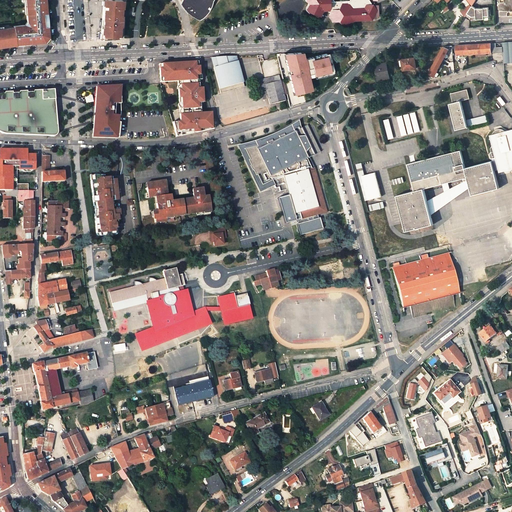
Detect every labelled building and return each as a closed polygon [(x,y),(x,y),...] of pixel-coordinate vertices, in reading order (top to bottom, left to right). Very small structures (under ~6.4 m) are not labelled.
[(27,22),(24,24),(13,25),(13,27),(16,44),(45,40),(44,38),(47,35),(49,35),(48,23),(44,24),(43,11),(47,11),(45,0),(26,0),(27,14),(26,14),(27,22)] [(102,0),(102,9),(100,40),(121,39),(124,10),(124,0),(102,0)] [(181,0),(182,3),(184,5),(186,8),(187,11),(189,14),(201,20),(209,14),(211,10),(213,7),(214,5),(215,1),(215,0),(181,0)] [(304,0),(306,2),(307,1),(308,4),(305,9),(307,12),(308,11),(315,15),(315,16),(319,16),(321,10),(327,10),(332,10),(331,13),(329,16),(333,22),(340,21),(343,26),(350,26),(353,21),(372,20),(374,16),(376,11),(373,6),(371,3),(368,0),(350,0),(350,1),(334,2),(333,0),(304,0)] [(467,7),(461,11),(466,17),(468,14),(473,7),(476,0),(466,0),(470,4),(467,7)] [(511,0),(500,0),(501,15),(511,14),(511,0)] [(473,7),(468,14),(472,16),(472,17),(477,17),(477,20),(485,19),(484,16),(490,16),(489,9),(477,9),(473,7)] [(0,46),(16,44),(13,27),(0,28),(0,46)] [(503,52),(503,63),(511,62),(511,41),(502,43),(502,47),(503,52)] [(457,46),(458,55),(476,54),(487,53),(503,52),(502,47),(496,47),(496,43),(457,46)] [(429,74),(434,77),(448,51),(453,53),(452,46),(443,47),(429,74)] [(300,51),(282,53),(292,86),(307,82),(300,51)] [(325,51),(308,53),(312,77),(330,70),(325,51)] [(246,84),(237,56),(208,59),(219,90),(239,85),(246,84)] [(415,58),(400,60),(401,66),(403,66),(404,71),(417,68),(415,58)] [(197,62),(158,64),(160,82),(177,81),(180,121),(172,123),(176,137),(199,132),(214,128),(213,120),(211,120),(211,112),(200,113),(198,113),(198,102),(200,102),(203,102),(202,92),(200,92),(199,88),(198,88),(197,75),(199,75),(199,67),(198,67),(197,62)] [(386,63),(376,66),(379,79),(389,77),(386,63)] [(263,79),(265,85),(280,81),(278,75),(263,79)] [(280,81),(265,85),(268,99),(269,104),(285,100),(283,94),(282,89),(281,87),(280,82),(280,81)] [(248,120),(239,85),(219,90),(224,104),(218,104),(224,127),(248,120)] [(115,86),(96,87),(94,111),(98,112),(97,119),(93,119),(92,138),(118,139),(120,119),(109,118),(109,115),(113,115),(113,104),(120,104),(119,89),(115,86)] [(466,120),(461,101),(470,99),(467,89),(451,94),(453,103),(450,104),(457,130),(468,127),(466,120)] [(54,100),(54,90),(45,91),(45,90),(41,90),(41,92),(0,94),(0,126),(40,129),(41,130),(42,131),(43,132),(43,133),(43,136),(52,135),(51,132),(57,132),(54,100)] [(52,135),(43,136),(58,136),(54,100),(57,132),(51,132),(52,135)] [(109,115),(109,118),(120,119),(121,111),(120,104),(113,104),(113,115),(109,115)] [(421,131),(416,112),(383,120),(388,139),(421,131)] [(466,120),(468,127),(488,122),(486,115),(466,120)] [(260,191),(273,184),(272,180),(262,185),(257,175),(255,176),(253,170),(252,171),(249,165),(250,165),(248,160),(249,159),(244,149),(243,149),(257,146),(256,146),(257,148),(267,144),(266,142),(271,139),(272,141),(279,138),(278,136),(283,134),(284,135),(294,131),(293,129),(298,127),(299,128),(298,122),(294,124),(292,126),(287,128),(284,130),(281,131),(276,134),(270,136),(267,137),(265,138),(256,141),(252,142),(243,144),(238,146),(240,150),(241,153),(244,158),(245,160),(246,163),(248,168),(251,172),(253,177),(255,181),(260,191)] [(279,138),(272,141),(271,139),(266,142),(267,144),(257,148),(256,146),(257,146),(243,149),(244,149),(249,159),(248,160),(250,165),(249,165),(252,171),(253,170),(255,176),(257,175),(262,185),(272,180),(273,184),(275,188),(279,187),(280,191),(287,189),(289,195),(284,197),(291,222),(326,211),(314,168),(312,169),(307,158),(309,158),(320,152),(307,125),(299,128),(298,127),(293,129),(294,131),(284,135),(283,134),(278,136),(279,138)] [(40,129),(0,126),(0,131),(2,133),(7,134),(14,135),(43,136),(43,133),(43,132),(42,131),(41,130),(40,129)] [(511,133),(504,129),(502,128),(501,128),(499,128),(497,129),(496,130),(495,131),(491,139),(492,140),(493,145),(491,148),(492,151),(490,154),(492,159),(495,158),(499,170),(511,167),(511,133)] [(33,170),(34,170),(34,155),(26,155),(26,150),(0,149),(0,190),(28,191),(28,184),(17,184),(17,170),(22,170),(33,170)] [(466,168),(461,150),(408,164),(415,191),(397,195),(407,231),(433,224),(424,189),(468,177),(473,195),(500,188),(492,161),(466,168)] [(41,182),(64,181),(63,171),(57,171),(57,170),(55,169),(53,169),(54,171),(51,172),(51,169),(49,169),(49,155),(42,155),(41,182)] [(365,175),(361,163),(356,164),(359,177),(362,176),(365,175)] [(382,197),(375,172),(365,175),(362,176),(368,200),(382,197)] [(95,217),(97,233),(100,233),(100,236),(107,235),(106,232),(110,232),(110,235),(117,234),(116,228),(118,228),(117,220),(118,220),(118,215),(120,215),(119,210),(113,210),(112,201),(116,200),(116,196),(118,196),(117,191),(115,190),(114,190),(113,186),(116,186),(116,180),(112,180),(112,177),(104,178),(104,182),(100,182),(100,175),(93,175),(94,181),(91,181),(92,192),(94,192),(95,196),(92,196),(93,203),(96,202),(98,216),(96,217),(95,217)] [(365,201),(368,200),(362,176),(359,177),(365,201)] [(192,189),(193,198),(171,201),(170,195),(167,195),(165,181),(148,183),(149,187),(147,187),(148,198),(156,197),(158,211),(153,211),(155,222),(166,221),(165,217),(179,215),(179,213),(184,212),(188,212),(189,214),(210,211),(208,196),(203,197),(202,188),(192,189)] [(25,209),(23,209),(23,217),(33,217),(34,201),(33,201),(33,191),(28,191),(18,191),(18,198),(23,198),(23,201),(25,201),(25,209)] [(291,222),(284,197),(278,198),(285,223),(291,222)] [(11,218),(11,201),(1,201),(1,205),(2,205),(2,219),(11,218)] [(60,210),(60,208),(63,208),(63,210),(67,210),(67,208),(68,201),(66,201),(47,201),(47,202),(47,209),(49,211),(48,213),(47,214),(47,218),(48,218),(49,222),(47,223),(47,227),(48,227),(48,231),(46,232),(46,242),(56,242),(56,236),(61,236),(61,242),(66,242),(66,233),(62,233),(62,231),(58,231),(58,227),(63,227),(63,223),(58,224),(58,219),(63,219),(63,215),(60,215),(60,210)] [(33,229),(33,217),(23,217),(23,229),(25,229),(25,233),(33,232),(33,229)] [(321,218),(298,224),(301,235),(324,228),(321,218)] [(224,233),(224,228),(209,230),(209,235),(212,235),(212,237),(211,237),(210,238),(210,241),(212,242),(213,242),(214,246),(223,244),(222,238),(223,238),(223,233),(224,233)] [(25,244),(2,245),(3,256),(10,255),(14,255),(14,254),(18,253),(18,251),(20,251),(21,252),(21,256),(22,259),(18,259),(18,266),(19,270),(29,269),(28,262),(31,261),(32,244),(25,244)] [(61,261),(62,266),(72,264),(71,261),(70,251),(40,256),(41,264),(44,263),(61,261)] [(397,287),(403,308),(459,294),(457,287),(456,281),(450,258),(449,253),(428,258),(427,254),(419,256),(420,260),(392,267),(397,287)] [(337,260),(320,264),(323,276),(340,272),(337,260)] [(134,286),(109,293),(113,307),(115,306),(118,302),(122,304),(127,303),(130,302),(132,301),(146,297),(147,300),(152,321),(155,320),(157,326),(146,329),(147,332),(142,334),(146,345),(163,339),(162,338),(171,336),(171,335),(170,333),(173,332),(174,334),(174,335),(202,325),(198,314),(189,317),(187,314),(186,312),(188,311),(183,291),(179,292),(178,287),(184,285),(182,274),(177,275),(176,268),(162,271),(164,278),(156,280),(154,279),(152,278),(150,278),(147,278),(148,282),(142,284),(140,283),(138,282),(135,282),(133,282),(134,286)] [(6,285),(7,285),(12,285),(12,281),(11,279),(13,279),(30,278),(29,269),(19,270),(16,270),(5,271),(5,274),(6,284),(6,285)] [(273,269),(265,271),(265,273),(259,275),(261,284),(263,290),(272,288),(278,286),(276,280),(281,279),(278,269),(273,271),(273,269)] [(66,290),(64,280),(45,283),(37,285),(37,297),(45,295),(50,294),(57,293),(57,291),(66,290)] [(80,288),(78,280),(71,282),(73,289),(74,289),(80,288)] [(56,303),(68,300),(66,291),(57,293),(50,294),(52,304),(53,304),(56,303)] [(234,294),(222,297),(221,298),(220,300),(220,302),(219,305),(219,308),(220,310),(220,311),(220,312),(221,314),(222,316),(224,318),(227,320),(239,317),(240,319),(251,316),(247,305),(250,304),(248,296),(247,296),(246,293),(235,296),(234,294)] [(39,306),(47,305),(45,295),(37,297),(39,306)] [(115,306),(113,307),(113,309),(144,301),(144,302),(147,301),(147,300),(146,297),(132,301),(130,302),(127,303),(122,304),(118,302),(115,306)] [(81,311),(79,306),(65,309),(66,315),(72,314),(81,311)] [(204,308),(187,314),(189,317),(198,314),(205,312),(220,312),(220,311),(220,310),(219,308),(204,308)] [(205,312),(198,314),(202,325),(209,323),(205,312)] [(48,327),(50,326),(47,320),(35,322),(36,325),(47,340),(53,339),(48,331),(46,327),(48,327)] [(487,328),(480,334),(488,343),(491,341),(489,339),(497,334),(498,336),(503,332),(498,326),(494,329),(490,324),(486,327),(487,328)] [(32,337),(37,333),(44,343),(39,347),(43,352),(52,346),(47,340),(36,325),(28,331),(32,337)] [(75,329),(74,325),(62,329),(65,336),(79,332),(78,329),(75,329)] [(80,340),(92,337),(91,330),(86,331),(80,332),(79,332),(80,340)] [(52,348),(80,341),(80,340),(79,332),(65,336),(53,339),(47,340),(52,346),(52,348)] [(142,334),(136,336),(140,347),(146,345),(142,334)] [(507,341),(496,348),(500,355),(506,350),(511,347),(507,341)] [(451,361),(457,369),(466,362),(453,344),(440,353),(447,364),(451,361)] [(77,393),(77,389),(59,393),(54,369),(66,367),(66,369),(76,367),(76,365),(87,363),(88,370),(96,368),(93,353),(85,354),(85,353),(42,363),(42,362),(40,362),(32,364),(31,364),(33,372),(34,372),(36,379),(37,385),(38,389),(39,397),(40,402),(41,410),(52,408),(52,407),(79,401),(77,393)] [(242,361),(243,370),(250,368),(248,360),(242,361)] [(508,366),(495,364),(494,373),(498,373),(498,378),(507,379),(508,366)] [(272,382),(269,369),(254,373),(256,382),(264,380),(265,384),(272,382)] [(230,379),(223,381),(225,390),(235,388),(235,390),(240,389),(240,387),(237,372),(229,374),(230,379)] [(416,381),(421,389),(432,381),(427,374),(416,381)] [(477,377),(470,379),(474,397),(481,395),(477,377)] [(178,406),(213,397),(209,380),(173,389),(178,406)] [(450,380),(434,393),(440,400),(448,393),(453,398),(459,392),(450,380)] [(366,384),(290,402),(314,437),(368,389),(366,384)] [(404,399),(411,400),(414,385),(406,384),(404,399)] [(92,402),(90,390),(77,393),(79,401),(80,406),(88,404),(92,402)] [(367,431),(373,438),(381,432),(378,429),(382,427),(379,421),(378,421),(377,421),(376,421),(375,422),(374,420),(372,417),(383,408),(388,425),(395,423),(386,396),(362,418),(369,429),(367,431)] [(170,408),(168,402),(144,409),(137,411),(137,413),(145,411),(149,425),(167,421),(167,420),(166,416),(173,415),(171,407),(170,408)] [(478,416),(481,423),(489,421),(488,418),(491,417),(487,405),(477,408),(479,415),(478,416)] [(234,418),(239,417),(237,410),(230,412),(234,418)] [(221,414),(223,422),(234,419),(234,418),(230,412),(221,414)] [(431,412),(416,418),(419,428),(416,429),(419,438),(422,436),(426,447),(442,441),(439,431),(436,431),(433,424),(435,423),(431,412)] [(269,422),(264,413),(246,423),(252,436),(258,433),(256,429),(269,422)] [(482,435),(477,424),(470,427),(472,430),(458,435),(463,450),(470,450),(473,457),(482,453),(476,437),(482,435)] [(222,429),(214,426),(211,435),(216,437),(215,439),(225,442),(227,435),(231,437),(234,430),(226,427),(225,432),(221,430),(222,429)] [(78,457),(87,452),(76,429),(67,433),(78,457)] [(50,452),(54,434),(44,432),(43,438),(42,445),(41,450),(50,452)] [(67,433),(60,436),(71,461),(78,457),(67,433)] [(148,449),(151,448),(154,447),(155,448),(160,446),(156,437),(151,440),(151,439),(148,440),(145,434),(143,434),(134,438),(138,449),(140,452),(148,449)] [(127,450),(126,448),(128,447),(127,445),(125,445),(124,442),(109,448),(114,455),(127,450)] [(447,443),(441,446),(445,458),(437,460),(438,464),(452,458),(447,443)] [(125,468),(153,458),(148,449),(140,452),(138,449),(128,452),(127,450),(114,455),(122,469),(125,468)] [(373,449),(365,451),(368,464),(376,462),(373,449)] [(442,449),(424,454),(428,464),(437,460),(445,458),(442,449)] [(249,462),(244,452),(240,454),(241,455),(233,460),(232,459),(229,461),(234,469),(240,465),(241,466),(249,462)] [(34,457),(32,453),(23,455),(25,471),(27,479),(29,480),(47,472),(45,466),(42,460),(41,454),(37,456),(34,457)] [(352,460),(354,467),(368,463),(366,456),(352,460)] [(61,465),(59,459),(45,466),(47,472),(61,465)] [(101,467),(94,468),(94,466),(89,467),(90,478),(95,477),(95,479),(103,479),(103,476),(106,476),(110,475),(108,465),(101,465),(101,467)] [(342,475),(338,465),(328,470),(329,475),(325,477),(327,482),(332,480),(334,485),(332,485),(334,491),(335,490),(344,487),(344,488),(347,487),(346,486),(348,485),(348,479),(341,480),(340,479),(343,478),(342,475)] [(54,483),(70,475),(67,469),(37,484),(40,491),(48,495),(49,495),(57,491),(54,483)] [(122,469),(118,472),(122,479),(123,480),(127,478),(125,475),(122,469)] [(406,480),(412,500),(409,501),(412,506),(425,501),(417,485),(412,470),(395,476),(397,483),(406,480)] [(297,480),(300,483),(304,480),(300,471),(285,481),(288,486),(291,484),(293,483),(297,480)] [(72,477),(79,489),(85,486),(79,473),(72,477)] [(223,487),(216,475),(206,480),(207,484),(206,485),(210,494),(223,487)] [(489,490),(483,481),(453,497),(457,505),(462,502),(464,505),(470,503),(470,504),(485,497),(483,493),(489,490)] [(371,484),(358,488),(362,500),(374,496),(373,493),(372,489),(373,489),(371,484)] [(83,503),(92,498),(87,486),(78,492),(83,503)] [(53,502),(61,497),(57,491),(49,495),(51,500),(53,502)] [(78,511),(85,507),(83,503),(78,492),(70,495),(74,502),(67,506),(61,497),(53,502),(65,511),(78,511)] [(374,496),(362,500),(366,511),(379,508),(377,503),(376,503),(375,500),(374,496)] [(12,511),(5,497),(0,499),(0,506),(2,506),(4,511),(12,511)] [(298,505),(296,499),(288,502),(290,508),(298,505)] [(140,511),(126,502),(118,511),(140,511)] [(352,511),(352,502),(347,502),(340,503),(340,507),(333,508),(334,510),(331,510),(330,507),(330,506),(322,506),(322,511),(352,511)] [(265,503),(258,509),(260,511),(274,511),(270,506),(269,507),(265,503)]
